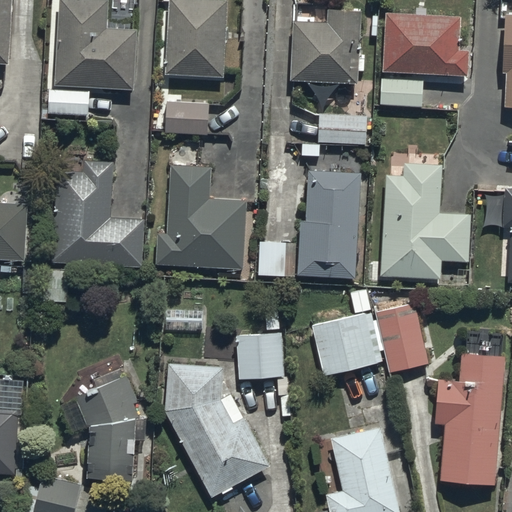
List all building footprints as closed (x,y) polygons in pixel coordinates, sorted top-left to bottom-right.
[(15,0),(0,0),(0,62),(12,63),(15,0)] [(108,0),(58,0),(55,80),(134,84),(137,25),(108,23),(108,0)] [(226,0),(169,0),(166,70),(223,73),(226,0)] [(357,79),(360,5),(328,4),(327,19),(292,18),(290,76),(357,79)] [(462,13),(383,9),(380,66),(467,70),(469,47),(460,46),(462,13)] [(511,9),(502,9),(501,68),(505,68),(504,102),(511,102),(511,9)] [(423,76),(381,75),(380,101),(422,103),(423,76)] [(89,87),(48,85),(47,110),(88,112),(89,87)] [(209,99),(165,97),(163,128),(207,131),(209,99)] [(367,113),(318,110),(316,139),(365,142),(367,113)] [(439,208),(441,160),(436,160),(436,154),(408,153),(407,160),(403,160),(403,173),(384,172),(380,274),(440,276),(441,256),(468,257),(470,209),(439,208)] [(110,214),(112,158),(83,157),(82,168),(55,168),(52,260),(142,263),(144,216),(110,214)] [(211,163),(171,161),(167,229),(158,228),(157,260),(242,265),(246,196),(210,194),(211,163)] [(362,174),(310,170),(304,275),(358,278),(362,174)] [(511,183),(505,183),(503,224),(511,224),(509,280),(511,279),(511,183)] [(31,205),(0,203),(0,258),(29,260),(31,205)] [(295,240),(259,238),(256,272),(292,274),(295,240)] [(40,266),(39,296),(67,298),(69,267),(40,266)] [(312,321),(323,370),(382,357),(365,287),(351,290),(355,311),(312,321)] [(416,299),(375,307),(387,370),(429,362),(416,299)] [(203,307),(165,307),(164,328),(203,329),(203,307)] [(284,371),(278,307),(264,308),(266,329),(235,332),(239,376),(284,371)] [(498,486),(509,357),(457,353),(445,481),(498,486)] [(228,369),(170,364),(168,412),(220,497),(274,466),(231,391),(228,369)] [(124,375),(78,394),(96,425),(93,480),(139,482),(142,416),(124,375)] [(0,468),(14,469),(17,411),(0,410),(0,468)] [(403,511),(387,423),(319,444),(333,511),(403,511)] [(40,473),(31,511),(104,511),(109,488),(40,473)]
